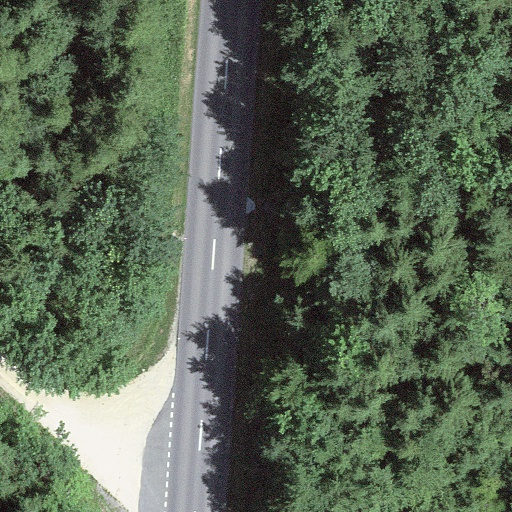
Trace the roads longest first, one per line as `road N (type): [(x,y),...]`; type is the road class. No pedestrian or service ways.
road 1 (tertiary): [(173,511),(220,0)]
road 2 (track): [(0,366),(134,511)]
